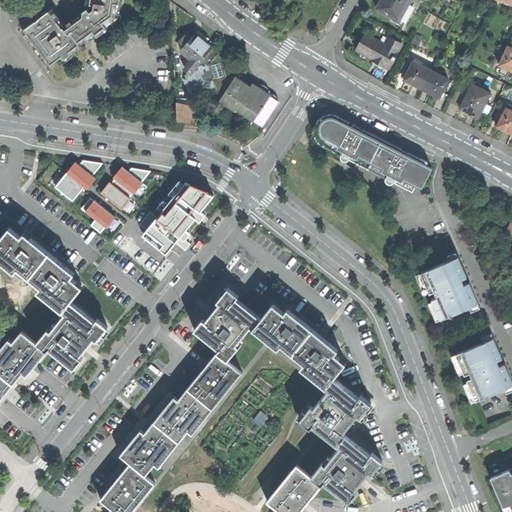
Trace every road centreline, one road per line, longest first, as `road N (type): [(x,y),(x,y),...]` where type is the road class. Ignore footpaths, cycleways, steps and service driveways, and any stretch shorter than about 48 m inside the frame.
road 1 (residential): [(28,479),(151,329),(252,184)]
road 2 (tertiary): [(448,451),(383,293),(252,184)]
road 3 (residential): [(511,359),(441,194),(451,145)]
road 4 (tertiary): [(252,184),(192,151),(40,125)]
road 5 (secondary): [(320,75),(451,145)]
road 6 (tertiary): [(252,184),(316,73)]
road 7 (secondary): [(212,0),(316,73)]
